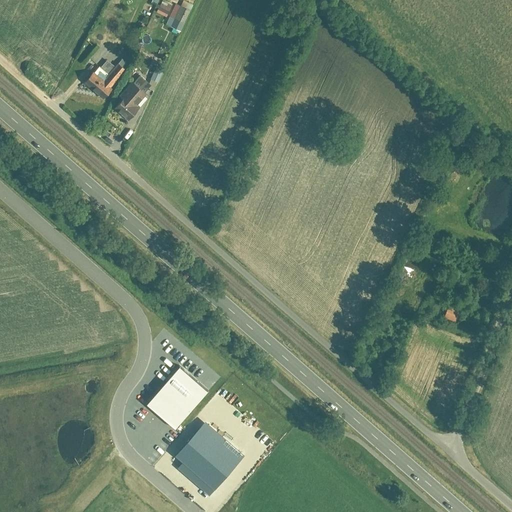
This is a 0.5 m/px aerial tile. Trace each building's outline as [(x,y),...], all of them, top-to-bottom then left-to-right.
[(169,0),(161,0),(157,12),(167,16),(172,1),(169,0)] [(182,0),(180,5),(175,2),(166,24),(181,31),(193,3),(185,0),(182,0)] [(97,66),(83,83),(104,99),(127,72),(116,63),(107,74),(97,66)] [(150,78),(158,81),(163,70),(155,67),(150,78)] [(143,91),(132,83),(113,108),(130,121),(140,108),(134,103),(143,91)] [(448,304),(443,316),(455,320),(460,309),(448,304)] [(211,390),(182,365),(149,403),(179,428),(211,390)] [(248,454),(208,420),(178,455),(185,462),(180,467),(212,495),(248,454)]
